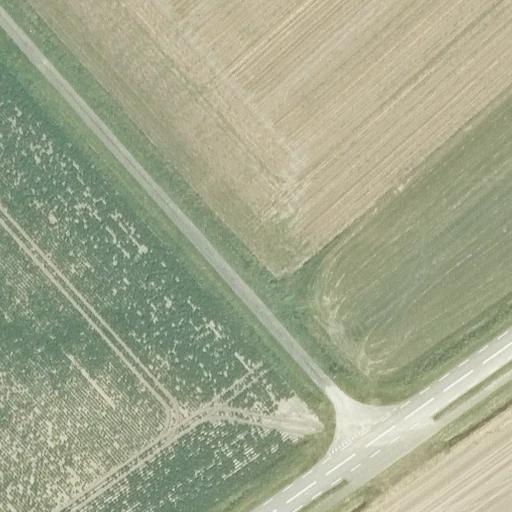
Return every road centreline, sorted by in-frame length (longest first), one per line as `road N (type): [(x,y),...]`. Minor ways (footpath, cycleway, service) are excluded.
road 1 (track): [(374,445),(0,14)]
road 2 (secondary): [(511,347),(279,511)]
